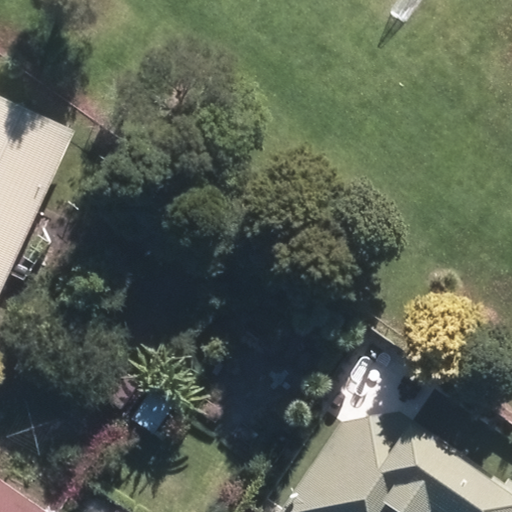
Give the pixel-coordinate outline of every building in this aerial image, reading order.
[(0,88),(0,312),(85,128),(0,88)] [(257,292),(183,408),(267,463),(342,347),(257,292)] [(154,389),(133,420),(157,435),(178,404),(154,389)] [(402,415),(348,423),(286,511),(511,511),(511,481),(406,409),(402,415)] [(59,511),(61,511),(0,468),(0,511),(59,511)] [(238,511),(219,498),(209,511),(238,511)]
